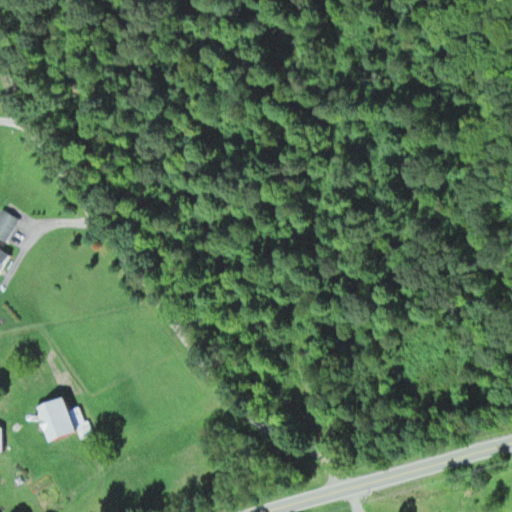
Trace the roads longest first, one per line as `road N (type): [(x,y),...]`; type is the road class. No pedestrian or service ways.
road 1 (residential): [(347,486),(311,446),(269,429),(224,392),(28,129),(0,120)]
road 2 (secondary): [(253,511),(511,440)]
